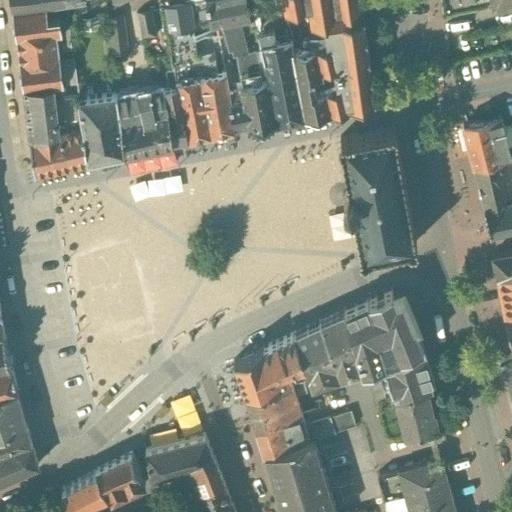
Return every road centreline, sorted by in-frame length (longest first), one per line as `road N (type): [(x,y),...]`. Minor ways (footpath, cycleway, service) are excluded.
road 1 (residential): [(0,120),(65,465)]
road 2 (residential): [(508,511),(443,243)]
road 3 (residential): [(196,353),(443,243)]
road 4 (residential): [(65,465),(196,353)]
road 5 (residential): [(256,511),(196,353)]
road 6 (residential): [(443,243),(416,106)]
